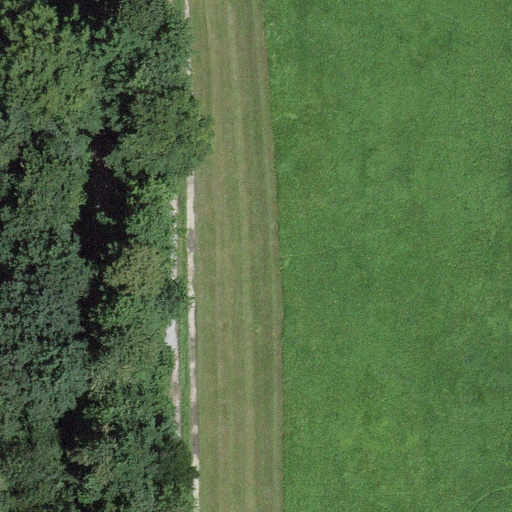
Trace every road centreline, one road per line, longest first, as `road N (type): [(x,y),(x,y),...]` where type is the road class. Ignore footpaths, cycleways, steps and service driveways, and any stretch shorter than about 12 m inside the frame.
road 1 (track): [(96,511),(102,251),(85,0)]
road 2 (track): [(176,0),(191,511)]
